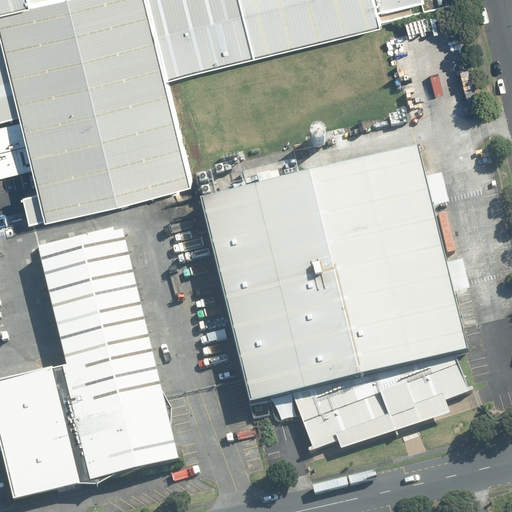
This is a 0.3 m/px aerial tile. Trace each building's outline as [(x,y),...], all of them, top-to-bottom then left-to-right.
[(46,215),(193,180),(168,74),(150,0),(19,0),(0,4),(0,116),(21,111),(22,118),(0,123),(0,176),(34,168),(46,215)] [(150,0),(168,74),(381,21),(379,10),(420,0),(150,0)] [(416,151),(199,205),(250,409),(293,398),(314,453),(339,443),(341,453),(450,417),(445,404),(469,395),(468,389),(457,357),(467,355),(416,151)] [(448,216),(439,218),(449,257),(458,255),(448,216)] [(0,385),(0,451),(13,505),(178,464),(122,235),(38,256),(65,371),(0,385)]
